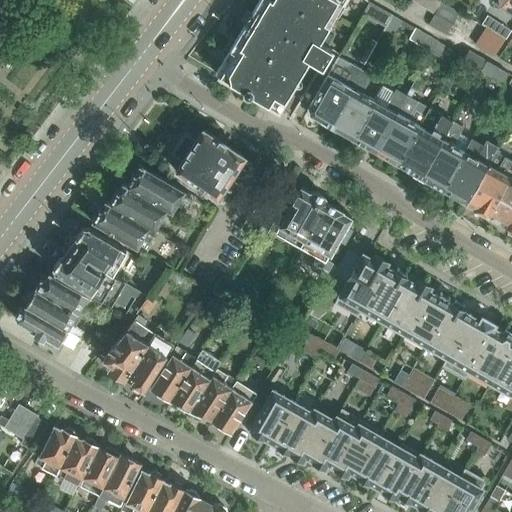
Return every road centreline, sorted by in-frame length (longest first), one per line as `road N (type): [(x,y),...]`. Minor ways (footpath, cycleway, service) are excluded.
road 1 (residential): [(511,272),(407,213),(392,195),(308,146),(275,138),(140,55)]
road 2 (residential): [(0,338),(317,511)]
road 3 (secondary): [(0,237),(140,55)]
